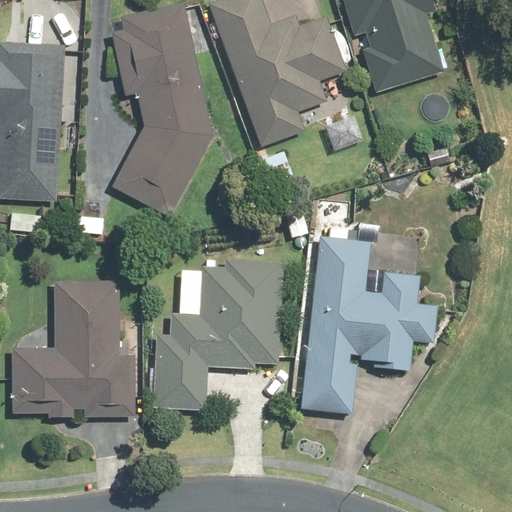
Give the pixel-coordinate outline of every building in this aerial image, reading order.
[(137,93),(146,128),(112,186),(171,220),(220,136),(185,0),(183,0),(106,20),(126,96),(137,93)] [(264,0),(215,0),(210,2),(263,150),(311,133),(303,110),(332,100),(326,85),(353,75),(333,18),(307,27),(302,14),(273,24),(264,0)] [(342,0),(354,36),(366,32),(370,47),(363,49),(376,93),(444,72),(426,13),(436,10),(433,0),(342,0)] [(0,199),(61,202),(68,44),(0,40),(0,199)] [(349,109),(318,125),(336,160),(367,145),(349,109)] [(299,207),(281,212),(289,241),(308,236),(299,207)] [(319,228),(304,411),(353,415),(358,361),(416,366),(418,340),(438,342),(441,305),(421,304),(424,273),(373,269),(376,232),(319,228)] [(281,373),(286,258),(177,254),(174,333),(156,332),(153,410),(214,413),(216,370),(281,373)] [(9,342),(8,417),(139,418),(140,349),(126,348),(126,279),(58,278),(58,342),(9,342)]
